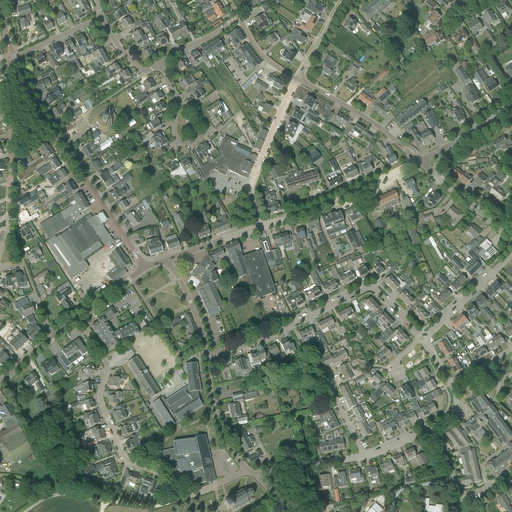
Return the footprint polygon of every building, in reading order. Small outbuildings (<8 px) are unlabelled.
[(6,0),(10,15),(15,14),(16,14),(14,2),(16,2),(24,1),(23,0),(6,0)] [(78,5),(80,8),(87,4),(84,0),(80,0),(79,1),(78,0),(73,0),(70,2),(72,5),(73,4),(75,7),(78,5)] [(375,0),(362,12),(366,15),(369,19),(376,13),(378,16),(392,3),(389,0),(375,0)] [(427,0),(425,2),(430,6),(434,9),(437,6),(429,0),(427,0)] [(507,13),(511,10),(506,1),(502,4),(497,8),(499,12),(501,15),(502,15),(504,18),(507,16),(506,13),(507,13)] [(171,4),(175,11),(180,20),(183,18),(183,17),(181,13),(175,2),(171,4)] [(325,9),(325,8),(325,7),(316,2),(314,6),(309,3),(305,8),(315,14),(317,11),(321,13),(323,11),(324,11),(325,9)] [(204,14),(206,17),(222,9),(219,3),(213,6),(214,10),(213,10),(212,10),(204,14)] [(87,4),(80,8),(81,11),(78,13),(79,16),(78,17),(79,20),(87,16),(85,13),(90,10),(87,4)] [(17,9),(19,17),(31,13),(28,5),(17,9)] [(114,12),(119,20),(126,16),(124,12),(127,11),(125,8),(124,8),(122,9),(122,8),(114,12)] [(222,9),(206,17),(208,21),(215,16),(217,15),(219,18),(226,15),(222,9)] [(305,9),(304,12),(308,14),(304,21),(308,23),(313,27),(317,20),(314,18),(316,15),(305,9)] [(430,25),(431,24),(433,26),(441,17),(437,14),(439,13),(435,10),(434,12),(431,10),(428,13),(431,16),(427,21),(428,22),(427,23),(430,25)] [(486,27),(488,30),(489,32),(493,30),(490,25),(495,22),(496,23),(500,21),(495,14),(494,15),(491,11),(480,17),(481,18),(480,18),(486,27)] [(55,18),(57,21),(59,25),(66,22),(61,12),(58,14),(59,16),(55,18)] [(161,14),(157,16),(165,30),(168,28),(161,14)] [(45,27),(47,32),(54,28),(52,24),(55,23),(53,18),(51,15),(48,17),(45,19),(47,22),(43,24),(45,27)] [(257,23),(261,30),(269,26),(262,15),(254,20),(256,23),(257,23)] [(20,20),(23,29),(30,27),(29,23),(31,22),(29,16),(25,17),(25,19),(20,20)] [(165,30),(157,16),(154,18),(161,32),(165,30)] [(129,18),(125,20),(121,22),(125,29),(129,27),(133,25),(129,18)] [(343,27),(352,33),(358,23),(349,18),(343,27)] [(212,24),(214,28),(222,23),(220,19),(212,24)] [(468,27),(471,32),(473,35),(475,37),(476,37),(477,37),(478,36),(478,35),(478,34),(477,32),(483,28),(480,24),(477,20),(474,22),(475,23),(468,27)] [(180,27),(177,29),(181,37),(188,33),(182,22),(179,24),(180,27)] [(302,24),(300,27),(304,29),(305,30),(310,33),(313,27),(308,23),(306,26),(302,24)] [(371,30),(364,23),(360,26),(367,34),(371,30)] [(181,37),(177,29),(174,24),(170,26),(172,28),(168,30),(174,40),(177,39),(178,40),(179,39),(180,39),(181,38),(180,37),(181,37)] [(383,33),(381,31),(382,31),(375,24),(372,27),(379,34),(379,33),(381,35),(383,33)] [(233,40),(241,35),(238,29),(227,36),(229,38),(231,37),(233,40)] [(293,40),(297,42),(302,45),(305,40),(300,36),(301,33),(294,29),(291,34),(294,36),(296,37),(293,40)] [(452,37),(457,45),(468,38),(465,33),(462,29),(458,32),(459,33),(452,37)] [(496,42),(489,32),(488,30),(485,32),(493,44),(496,42)] [(133,39),(134,41),(143,36),(140,31),(132,35),(134,38),(133,39)] [(341,33),(336,39),(340,42),(339,43),(344,47),(349,41),(368,52),(371,49),(348,32),(345,36),(341,33)] [(422,39),(424,43),(426,46),(435,41),(437,45),(440,43),(445,40),(442,36),(443,35),(441,32),(436,35),(433,32),(422,39)] [(37,37),(39,41),(46,37),(44,33),(37,37)] [(160,36),(156,39),(157,40),(158,43),(161,48),(168,43),(166,39),(162,33),(160,34),(160,36)] [(277,42),(274,38),(277,36),(275,33),(272,35),(266,39),(271,46),(275,43),(277,42)] [(281,43),(285,40),(287,38),(289,37),(287,34),(279,40),(281,43)] [(239,44),(244,40),(241,35),(233,40),(235,44),(233,45),(235,49),(241,46),(239,44)] [(78,50),(81,57),(82,57),(87,53),(83,45),(86,43),(82,36),(75,40),(80,49),(78,50)] [(141,44),(143,48),(149,44),(147,41),(146,42),(143,36),(134,41),(135,43),(137,42),(138,46),(141,44)] [(223,48),(218,39),(213,42),(218,51),(219,53),(222,52),(220,50),(223,48)] [(470,42),(476,52),(480,49),(474,39),(470,42)] [(75,48),(70,41),(64,45),(69,55),(72,53),(71,50),(75,48)] [(218,51),(213,42),(208,46),(214,56),(215,57),(217,55),(215,53),(218,51)] [(149,44),(143,48),(145,52),(142,53),(146,60),(153,56),(151,51),(154,50),(150,44),(149,45),(149,44)] [(280,58),(278,55),(284,50),(280,44),(268,54),(275,61),(280,58)] [(240,57),(250,49),(246,45),(238,51),(240,54),(238,55),(240,57)] [(289,45),(281,59),(285,61),(285,60),(291,63),(296,56),(293,54),(295,52),(292,48),(291,47),(289,45)] [(63,56),(66,54),(65,52),(63,54),(61,50),(58,46),(57,47),(56,46),(52,48),(53,50),(50,51),(54,57),(56,61),(60,59),(61,58),(61,57),(63,56)] [(214,56),(208,46),(202,49),(208,58),(211,56),(212,58),(214,56)] [(246,60),(253,54),(250,49),(240,57),(241,59),(243,58),(246,60)] [(96,57),(98,60),(105,56),(101,50),(92,55),(94,58),(96,57)] [(56,61),(54,57),(49,60),(44,51),(40,53),(42,55),(35,59),(39,66),(45,62),(46,64),(49,62),(53,69),(59,66),(56,61)] [(188,60),(193,67),(198,64),(196,61),(201,58),(197,51),(190,56),(191,58),(188,60)] [(73,54),(68,57),(69,60),(70,61),(71,63),(74,61),(76,60),(73,54)] [(247,67),(257,59),(253,54),(246,60),(248,63),(246,65),(247,67)] [(105,56),(98,60),(95,62),(97,67),(99,66),(100,68),(109,63),(105,56)] [(323,67),(324,68),(322,72),(329,76),(331,73),(333,74),(335,70),(333,69),(338,62),(328,56),(323,62),(325,63),(323,67)] [(253,70),(261,64),(257,59),(247,67),(249,69),(251,67),(253,70)] [(189,67),(185,60),(182,62),(181,60),(176,63),(180,70),(184,68),(185,69),(189,67)] [(107,74),(110,80),(117,76),(116,73),(121,70),(117,63),(109,68),(112,71),(107,74)] [(354,77),(359,69),(352,65),(347,72),(354,77)] [(456,72),(463,83),(469,79),(462,68),(456,72)] [(55,77),(52,70),(41,75),(43,79),(50,76),(51,79),(55,77)] [(498,87),(492,77),(488,80),(482,70),(474,76),(478,81),(480,85),(484,83),(490,92),(498,87)] [(119,80),(121,83),(122,86),(129,82),(127,79),(130,77),(127,71),(119,75),(121,78),(119,80)] [(373,80),(376,83),(386,74),(384,71),(373,80)] [(258,77),(255,75),(241,88),(244,90),(258,77)] [(269,86),(271,88),(273,86),(280,91),(284,85),(277,80),(269,75),(267,80),(271,82),(269,86)] [(191,86),(189,84),(192,82),(189,77),(180,84),(184,90),(191,86)] [(346,88),(353,93),(357,86),(354,84),(356,80),(353,78),(349,84),(346,88)] [(39,83),(35,85),(38,91),(40,90),(42,92),(46,90),(45,87),(50,85),(49,83),(48,79),(39,83)] [(141,86),(144,91),(145,91),(146,93),(155,87),(151,80),(144,84),(141,86)] [(192,85),(194,88),(201,84),(203,83),(200,80),(199,81),(198,81),(192,85)] [(253,86),(264,93),(268,87),(257,80),(253,86)] [(201,84),(194,88),(196,92),(193,94),(197,101),(204,96),(202,92),(200,90),(203,87),(201,84)] [(477,95),(478,94),(472,85),(466,89),(470,94),(466,97),(469,103),(471,102),(473,105),(476,102),(476,103),(479,101),(479,100),(480,100),(477,95)] [(50,96),(45,99),(49,106),(57,102),(54,98),(60,94),(56,88),(49,93),(50,96)] [(375,96),(377,99),(386,91),(383,88),(375,96)] [(372,101),(374,99),(372,98),(374,96),(365,89),(363,92),(358,99),(368,106),(372,101)] [(149,97),(152,101),(155,99),(157,102),(164,98),(163,97),(164,96),(162,92),(161,93),(160,92),(157,94),(157,93),(149,97)] [(378,99),(380,102),(389,95),(386,92),(378,99)] [(133,101),(134,104),(147,96),(145,93),(136,98),(137,99),(133,101)] [(147,96),(134,104),(136,107),(140,104),(148,99),(147,96)] [(303,105),(311,109),(315,101),(307,97),(305,101),(304,101),(303,103),(303,104),(303,105)] [(257,106),(263,109),(262,112),(268,115),(272,108),(265,105),(262,103),(263,101),(257,98),(256,98),(255,100),(256,100),(256,101),(259,102),(257,106)] [(428,107),(422,99),(418,101),(419,103),(416,105),(421,112),(428,107)] [(152,122),(157,119),(163,115),(161,112),(167,109),(164,104),(164,105),(162,102),(155,107),(158,110),(152,114),(153,115),(151,116),(150,120),(152,122)] [(218,102),(212,106),(216,113),(220,111),(222,114),(225,112),(218,102)] [(388,112),(389,112),(389,111),(392,106),(387,102),(383,108),(378,104),(374,110),(385,118),(386,115),(387,115),(387,114),(389,113),(388,112)] [(52,111),(56,118),(62,114),(60,111),(65,107),(63,104),(52,111)] [(421,112),(416,105),(412,108),(411,106),(408,108),(414,117),(421,112)] [(216,113),(212,106),(206,110),(213,121),(216,119),(213,115),(216,113)] [(414,117),(408,108),(405,111),(406,112),(403,115),(408,122),(414,117)] [(462,115),(464,114),(461,110),(458,112),(456,108),(449,112),(455,121),(457,120),(459,124),(461,123),(462,123),(463,122),(464,121),(465,120),(462,115)] [(73,113),(76,118),(82,114),(79,109),(73,113)] [(320,121),(315,118),(307,113),(301,109),(299,112),(296,110),(294,112),(292,115),(292,116),(292,117),(300,122),(300,121),(303,123),(306,118),(318,125),(320,121)] [(435,118),(433,115),(431,116),(429,112),(423,116),(427,123),(435,118)] [(96,119),(99,125),(104,122),(104,123),(105,123),(106,123),(107,123),(108,123),(108,122),(109,122),(109,121),(110,121),(110,120),(110,119),(110,118),(115,116),(113,113),(109,115),(108,115),(107,115),(107,114),(106,114),(105,114),(105,115),(104,115),(103,115),(103,116),(102,116),(102,117),(102,118),(102,119),(100,120),(98,118),(96,119)] [(334,120),(346,127),(349,120),(338,113),(334,120)] [(408,122),(403,115),(399,118),(398,116),(394,119),(401,127),(408,122)] [(263,122),(258,116),(254,119),(259,126),(263,122)] [(436,122),(437,121),(435,118),(427,123),(432,130),(438,126),(436,122)] [(157,119),(152,122),(150,123),(152,128),(150,129),(152,131),(160,126),(159,124),(160,123),(157,119)] [(245,126),(242,127),(242,128),(246,133),(248,132),(252,130),(249,123),(245,126)] [(286,129),(295,133),(297,130),(299,131),(300,128),(298,127),(289,123),(287,126),(287,125),(285,128),(286,129)] [(214,129),(217,132),(222,127),(219,124),(214,129)] [(350,125),(347,129),(343,135),(346,137),(349,132),(352,135),(354,132),(360,136),(364,130),(356,125),(354,128),(350,125)] [(434,140),(431,135),(429,132),(419,138),(414,129),(412,127),(407,131),(409,132),(408,133),(416,145),(421,142),(424,146),(434,140)] [(302,131),(307,136),(310,133),(304,128),(302,131)] [(295,133),(286,129),(286,130),(285,129),(283,132),(284,133),(283,135),(289,137),(288,139),(294,141),(295,138),(294,137),(295,133)] [(89,135),(93,140),(100,136),(96,130),(89,135)] [(262,130),(259,137),(261,139),(260,141),(263,142),(268,132),(263,130),(262,130)] [(144,136),(140,139),(142,142),(145,140),(153,135),(151,132),(144,136)] [(154,143),(150,146),(151,148),(156,146),(159,143),(158,141),(165,137),(162,133),(160,134),(159,134),(155,136),(151,139),(154,143)] [(203,167),(200,169),(207,179),(213,170),(222,174),(222,175),(225,177),(225,176),(228,170),(247,179),(257,157),(252,154),(252,155),(250,154),(251,151),(247,149),(237,145),(238,142),(225,136),(223,141),(218,151),(221,156),(210,162),(203,167)] [(82,151),(87,158),(93,154),(94,155),(99,151),(100,153),(109,147),(114,144),(113,143),(115,141),(113,137),(108,140),(105,141),(105,142),(98,146),(96,148),(93,144),(89,147),(89,146),(82,151)] [(165,137),(158,141),(159,143),(160,143),(162,147),(163,148),(168,145),(167,144),(169,143),(165,138),(165,137)] [(261,139),(259,137),(254,148),(255,149),(259,151),(263,142),(260,141),(261,139)] [(498,141),(498,140),(493,144),(497,150),(505,145),(508,151),(511,148),(511,139),(511,138),(506,141),(504,137),(498,141)] [(199,147),(201,149),(204,154),(206,152),(206,153),(209,150),(210,152),(214,149),(210,142),(206,145),(205,143),(199,147)] [(292,146),(299,152),(302,149),(295,143),(292,146)] [(42,157),(43,159),(33,165),(17,176),(20,181),(55,157),(54,156),(54,155),(54,154),(47,144),(40,148),(39,149),(42,152),(45,155),(42,157)] [(389,147),(384,149),(385,151),(388,156),(385,158),(387,161),(389,165),(397,161),(389,147)] [(96,156),(98,159),(110,151),(107,148),(96,156)] [(201,149),(196,152),(199,156),(201,160),(208,156),(206,153),(206,152),(204,154),(201,149)] [(306,158),(311,165),(321,158),(316,151),(306,158)] [(350,152),(347,154),(352,164),(355,162),(352,155),(351,153),(350,152)] [(359,163),(357,164),(361,173),(364,172),(365,175),(372,171),(369,165),(373,163),(378,161),(374,156),(370,158),(364,161),(364,162),(360,164),(359,163)] [(49,163),(49,164),(44,167),(44,166),(36,172),(40,178),(53,169),(55,171),(61,167),(55,159),(49,163)] [(193,170),(196,168),(193,164),(191,159),(188,161),(187,159),(180,163),(187,174),(193,171),(193,170)] [(194,161),(199,169),(203,167),(198,159),(194,161)] [(91,165),(96,172),(105,166),(101,160),(99,162),(98,160),(91,165)] [(330,178),(326,180),(330,188),(334,185),(335,187),(337,186),(342,183),(339,179),(337,173),(340,172),(336,163),(334,160),(330,162),(331,166),(334,172),(328,175),(330,178)] [(273,167),(270,161),(267,162),(274,180),(281,177),(276,166),(273,167)] [(112,186),(119,181),(116,176),(111,179),(108,175),(111,173),(112,175),(117,172),(123,168),(122,167),(119,162),(117,164),(117,165),(113,167),(109,170),(109,171),(106,173),(106,172),(104,174),(99,176),(108,189),(112,186)] [(170,173),(170,176),(187,176),(182,168),(179,163),(176,165),(174,162),(167,166),(170,173)] [(343,171),(344,175),(347,179),(353,176),(353,177),(358,175),(356,170),(354,166),(343,171)] [(196,172),(202,182),(206,179),(200,169),(196,172)] [(453,174),(460,180),(464,175),(461,172),(457,169),(453,174)] [(67,176),(68,175),(66,172),(65,173),(63,170),(59,173),(58,174),(57,173),(47,179),(52,187),(62,180),(67,176)] [(297,172),(297,173),(299,177),(301,186),(319,180),(316,170),(303,175),(301,170),(297,172)] [(464,175),(460,180),(466,185),(470,181),(472,179),(468,176),(470,173),(467,170),(467,171),(464,175)] [(493,189),(490,193),(501,202),(506,195),(497,188),(502,183),(501,182),(505,177),(500,172),(495,177),(488,184),(493,189)] [(299,177),(297,173),(293,174),(294,178),(285,181),(287,190),(301,186),(299,177)] [(481,188),(484,184),(486,185),(490,181),(488,178),(487,179),(481,174),(474,182),(481,188)] [(111,187),(115,191),(111,194),(116,201),(124,195),(118,186),(128,180),(126,177),(116,184),(111,187)] [(404,182),(407,189),(410,188),(414,195),(419,193),(412,179),(404,182)] [(67,191),(50,203),(46,206),(49,210),(56,206),(56,207),(57,208),(61,206),(60,205),(67,200),(66,199),(67,199),(71,196),(71,194),(77,190),(71,182),(67,185),(64,187),(63,185),(56,190),(58,193),(65,189),(67,191)] [(484,189),(480,195),(484,198),(488,192),(484,189)] [(42,190),(37,194),(40,199),(45,196),(42,190)] [(27,195),(18,200),(19,202),(18,203),(20,206),(21,205),(21,206),(27,203),(28,205),(35,202),(40,199),(37,194),(35,191),(33,192),(35,195),(29,198),(27,195)] [(397,199),(398,199),(394,191),(380,198),(379,196),(376,198),(377,199),(371,202),(373,206),(372,207),(375,213),(379,211),(382,217),(384,216),(383,214),(391,210),(390,208),(399,204),(397,199)] [(268,194),(275,213),(280,211),(278,203),(275,203),(274,201),(276,200),(273,192),(268,194)] [(40,226),(48,239),(69,227),(70,228),(74,225),(72,221),(81,216),(79,214),(85,210),(89,208),(81,193),(76,196),(73,198),(68,201),(69,204),(71,203),(73,206),(59,214),(40,226)] [(434,206),(441,197),(439,196),(439,195),(437,194),(435,193),(431,197),(429,195),(426,199),(424,203),(425,204),(428,201),(434,206)] [(268,194),(265,195),(268,203),(267,203),(268,206),(266,207),(269,215),(275,213),(268,194)] [(130,204),(129,202),(133,200),(131,196),(127,199),(124,201),(123,202),(119,205),(123,211),(127,208),(128,207),(127,205),(130,204)] [(149,203),(150,202),(147,199),(141,203),(141,202),(125,214),(134,227),(138,224),(141,223),(138,219),(141,218),(139,215),(146,210),(149,208),(148,206),(150,204),(149,203)] [(403,201),(411,221),(416,219),(408,199),(404,201),(403,201)] [(217,209),(222,216),(227,213),(219,201),(214,204),(217,209)] [(357,206),(344,212),(347,216),(348,218),(350,218),(352,222),(358,219),(359,219),(356,214),(360,213),(359,210),(357,206)] [(446,213),(454,219),(450,223),(454,226),(463,215),(456,210),(456,211),(451,207),(446,213)] [(26,211),(17,215),(21,223),(27,220),(28,222),(30,221),(39,216),(37,214),(30,218),(26,211)] [(106,212),(96,218),(103,227),(112,221),(106,212)] [(199,231),(197,232),(198,234),(199,239),(210,235),(209,230),(207,224),(210,223),(206,212),(202,214),(204,219),(205,222),(200,224),(202,230),(199,231)] [(327,217),(321,219),(325,229),(326,232),(328,236),(346,230),(344,225),(343,222),(344,222),(340,212),(334,214),(334,213),(332,214),(332,215),(329,216),(328,215),(327,216),(327,217)] [(174,217),(181,228),(183,233),(190,229),(180,213),(174,217)] [(84,261),(112,241),(103,227),(96,218),(95,216),(92,218),(90,214),(86,217),(60,236),(59,234),(55,237),(54,236),(46,242),(72,279),(89,267),(84,261)] [(211,224),(214,231),(216,235),(231,229),(225,216),(220,218),(222,222),(218,224),(217,222),(211,224)] [(321,232),(318,224),(319,224),(317,219),(306,222),(308,228),(315,225),(318,233),(321,232)] [(381,219),(375,222),(379,230),(385,227),(381,219)] [(20,234),(23,239),(25,238),(27,242),(32,239),(30,235),(29,232),(32,230),(29,224),(21,228),(23,232),(20,234)] [(473,238),(475,240),(482,232),(478,229),(473,225),(467,232),(474,237),(473,238)] [(306,240),(304,233),(303,229),(295,231),(296,235),(294,236),(297,245),(304,243),(303,241),(306,240)] [(419,244),(414,229),(401,233),(407,248),(419,244)] [(354,231),(346,234),(353,251),(361,247),(354,231)] [(281,235),(279,236),(281,243),(282,246),(283,246),(285,246),(287,245),(288,245),(289,244),(290,244),(290,243),(291,243),(291,241),(290,237),(291,237),(290,233),(288,233),(284,234),(281,235)] [(321,245),(326,243),(323,233),(317,235),(321,245)] [(279,236),(271,238),(275,249),(282,246),(281,243),(279,236)] [(148,245),(145,246),(146,248),(148,248),(151,256),(163,252),(160,244),(158,238),(146,241),(148,245)] [(431,238),(428,240),(431,243),(441,260),(443,259),(436,247),(437,247),(432,238),(431,238)] [(166,243),(167,245),(168,250),(179,246),(178,242),(177,239),(166,243)] [(467,246),(471,250),(472,250),(471,250),(474,247),(478,244),(473,239),(467,246)] [(271,252),(272,252),(269,244),(267,240),(260,242),(259,242),(263,254),(264,254),(269,270),(276,267),(275,264),(274,261),(271,252)] [(477,250),(474,247),(471,250),(472,250),(480,259),(481,257),(486,262),(496,252),(490,245),(490,246),(488,243),(489,242),(486,240),(483,243),(479,246),(482,249),(483,248),(484,249),(479,254),(476,251),(477,250)] [(237,241),(225,246),(225,247),(226,250),(228,256),(230,262),(233,262),(239,278),(242,277),(246,290),(253,288),(252,285),(242,257),(238,244),(237,241)] [(37,257),(42,254),(40,251),(37,247),(30,251),(32,255),(27,257),(31,264),(39,260),(37,257)] [(111,271),(111,272),(107,276),(110,280),(111,279),(114,283),(127,273),(124,269),(130,264),(128,261),(129,260),(127,257),(126,258),(119,249),(111,255),(111,256),(108,258),(116,268),(116,269),(115,268),(111,271)] [(199,266),(189,281),(197,287),(196,288),(197,288),(199,290),(198,291),(207,313),(209,317),(219,312),(220,312),(219,308),(222,306),(221,301),(215,290),(223,287),(221,282),(219,283),(213,269),(215,266),(214,266),(216,263),(218,260),(217,258),(224,255),(224,253),(222,249),(206,256),(199,266)] [(278,250),(272,252),(271,252),(274,261),(281,259),(281,258),(278,250)] [(481,267),(477,263),(476,262),(480,259),(472,250),(471,250),(468,254),(473,260),(468,264),(471,267),(476,272),(481,267)] [(261,251),(242,257),(252,285),(253,288),(254,292),(255,295),(257,299),(276,293),(274,288),(273,285),(263,255),(261,251)] [(339,261),(336,263),(337,266),(345,262),(348,261),(351,260),(356,258),(354,254),(349,257),(349,256),(339,261)] [(377,267),(374,270),(379,276),(383,273),(388,268),(385,265),(385,266),(382,268),(379,265),(382,263),(377,258),(376,259),(374,264),(377,267)] [(422,258),(419,259),(424,270),(425,270),(426,273),(429,272),(427,269),(428,269),(422,258)] [(463,267),(455,259),(452,261),(456,266),(460,270),(463,267)] [(348,261),(352,267),(354,266),(357,271),(361,277),(368,273),(367,271),(370,270),(368,265),(365,267),(363,264),(360,266),(357,260),(353,262),(351,260),(348,261)] [(446,266),(444,268),(454,278),(456,276),(446,266)] [(476,272),(471,267),(469,269),(466,266),(463,269),(466,272),(471,277),(476,272)] [(36,277),(40,283),(44,281),(50,277),(46,270),(36,277)] [(349,274),(345,276),(349,283),(355,280),(350,270),(347,272),(349,274)] [(21,273),(15,274),(17,283),(18,288),(23,287),(22,283),(25,283),(28,282),(25,275),(21,276),(21,273)] [(384,281),(389,286),(395,281),(397,279),(398,278),(393,273),(390,276),(384,281)] [(459,278),(456,281),(461,286),(466,281),(459,273),(456,275),(459,278)] [(12,287),(10,275),(7,276),(7,277),(5,278),(5,280),(2,280),(0,283),(3,286),(4,288),(12,287)] [(349,283),(345,276),(341,278),(340,275),(338,276),(343,286),(349,283)] [(448,281),(441,275),(438,278),(440,279),(445,284),(448,281)] [(399,287),(401,289),(411,280),(409,278),(404,283),(403,282),(403,283),(403,284),(397,279),(395,281),(389,286),(394,291),(399,287)] [(331,280),(327,282),(328,284),(332,292),(338,288),(336,284),(334,281),(333,279),(331,280)] [(403,302),(409,296),(413,293),(408,288),(408,287),(413,283),(411,280),(401,289),(404,292),(399,297),(403,302)] [(461,286),(456,281),(453,283),(451,280),(448,283),(455,291),(461,286)] [(496,282),(491,287),(496,292),(498,289),(501,292),(504,290),(496,282)] [(65,289),(55,296),(59,302),(62,299),(64,302),(62,304),(66,311),(72,307),(68,300),(66,297),(72,293),(70,291),(73,289),(69,283),(64,286),(65,289)] [(36,287),(41,296),(46,293),(41,284),(36,287)] [(328,284),(322,287),(326,295),(332,292),(328,284)] [(315,285),(309,288),(314,298),(320,295),(315,285)] [(421,289),(427,295),(430,292),(424,286),(421,289)] [(444,292),(441,295),(446,300),(451,295),(443,287),(441,289),(444,292)] [(496,292),(491,287),(486,292),(493,300),(496,298),(495,297),(498,295),(496,292)] [(314,298),(309,288),(303,291),(308,301),(314,298)] [(294,300),(297,307),(303,304),(297,292),(291,295),(294,300)] [(446,300),(441,295),(439,297),(436,294),(433,297),(441,305),(446,300)] [(409,296),(403,302),(408,307),(414,301),(409,296)] [(476,302),(481,307),(484,304),(486,306),(489,303),(482,296),(476,302)] [(19,302),(14,304),(16,309),(16,310),(22,308),(25,316),(32,313),(35,312),(32,305),(31,304),(29,305),(27,301),(26,298),(19,301),(19,302)] [(368,307),(369,309),(375,303),(370,298),(367,301),(365,299),(361,302),(365,306),(366,306),(368,307)] [(297,307),(294,300),(290,302),(289,299),(286,301),(291,310),(297,307)] [(413,312),(418,317),(426,309),(419,301),(414,306),(416,309),(413,312)] [(492,304),(501,313),(503,310),(495,302),(492,304)] [(370,317),(365,322),(367,325),(377,316),(374,313),(379,308),(375,303),(369,309),(371,311),(367,315),(370,317)] [(426,309),(418,317),(422,322),(426,319),(429,316),(427,314),(433,308),(435,310),(437,308),(432,303),(426,309)] [(467,310),(470,314),(471,316),(474,313),(477,316),(480,313),(472,305),(467,310)] [(113,333),(111,330),(112,329),(111,326),(109,327),(106,322),(116,315),(111,308),(96,318),(98,321),(98,322),(92,326),(107,350),(119,342),(121,341),(122,341),(139,333),(134,323),(113,333)] [(350,308),(344,311),(347,318),(354,315),(350,308)] [(481,312),(491,322),(495,318),(485,308),(481,312)] [(347,318),(344,311),(337,314),(341,321),(347,318)] [(379,327),(381,326),(383,324),(389,318),(384,314),(379,318),(377,316),(367,325),(368,325),(369,327),(374,322),(379,327)] [(188,335),(189,338),(191,343),(196,341),(193,334),(197,333),(190,315),(185,317),(188,324),(187,324),(191,335),(188,335)] [(462,315),(457,319),(462,325),(467,320),(462,315)] [(25,319),(30,324),(35,322),(33,316),(25,319)] [(366,327),(368,325),(367,325),(365,322),(360,317),(358,319),(363,324),(366,327)] [(165,325),(168,331),(181,324),(178,318),(165,325)] [(331,318),(324,321),(328,328),(329,331),(336,328),(331,318)] [(383,324),(381,326),(386,331),(394,323),(389,318),(383,324)] [(462,325),(457,319),(452,324),(457,329),(462,325)] [(509,338),(511,335),(511,330),(507,324),(505,326),(508,330),(505,332),(502,329),(503,328),(501,325),(500,325),(498,323),(497,323),(494,319),(493,321),(500,331),(503,336),(506,334),(508,336),(507,337),(508,338),(508,337),(509,338)] [(328,328),(324,321),(318,324),(321,331),(328,328)] [(498,333),(500,331),(493,321),(490,323),(498,333)] [(26,334),(33,341),(42,332),(36,325),(26,334)] [(305,331),(308,338),(310,341),(316,338),(311,328),(305,331)] [(395,337),(397,339),(398,339),(403,334),(399,329),(393,334),(390,337),(393,339),(395,337)] [(17,330),(11,335),(22,346),(28,341),(21,333),(20,334),(17,330)] [(308,338),(305,331),(298,334),(303,344),(306,343),(305,340),(308,338)] [(472,335),(468,331),(466,333),(472,340),(475,338),(472,335)] [(478,335),(480,337),(486,346),(489,345),(491,348),(491,349),(492,349),(492,350),(498,346),(492,337),(486,341),(482,335),(480,332),(479,334),(478,335)] [(398,339),(397,339),(395,341),(400,346),(408,339),(403,334),(398,339)] [(22,346),(11,335),(6,340),(10,344),(9,344),(16,352),(22,346)] [(495,335),(492,337),(498,346),(504,342),(499,335),(496,338),(495,335)] [(482,345),(483,347),(484,348),(486,346),(480,337),(477,339),(476,340),(481,346),(482,345)] [(0,349),(0,356),(6,363),(8,361),(7,361),(9,358),(7,356),(9,354),(12,351),(0,339),(0,349)] [(289,352),(292,351),(297,360),(300,359),(292,343),(289,344),(287,339),(280,343),(284,351),(288,349),(289,352)] [(66,347),(66,348),(65,348),(65,349),(65,350),(62,352),(63,354),(59,357),(62,361),(67,368),(71,364),(71,365),(75,363),(74,362),(80,358),(84,355),(85,354),(85,353),(85,352),(86,352),(86,351),(85,350),(85,349),(78,340),(74,343),(75,343),(74,344),(73,343),(72,344),(73,345),(70,347),(70,346),(69,345),(68,345),(67,346),(66,347)] [(461,351),(464,350),(463,349),(458,341),(455,343),(457,346),(458,346),(461,351)] [(439,345),(442,351),(449,347),(445,342),(439,345)] [(268,348),(273,358),(280,355),(275,345),(268,348)] [(454,352),(453,350),(454,349),(452,346),(452,345),(449,347),(442,351),(446,357),(454,352)] [(383,346),(378,351),(386,359),(391,354),(383,346)] [(336,351),(337,353),(341,361),(348,357),(343,347),(336,351)] [(483,347),(477,351),(482,357),(487,353),(487,352),(486,351),(484,348),(483,347)] [(257,352),(257,354),(257,353),(260,361),(266,359),(266,357),(270,356),(268,353),(265,354),(264,350),(257,352)] [(386,359),(378,351),(377,350),(375,352),(375,354),(376,355),(373,357),(375,359),(376,358),(381,364),(386,359)] [(482,357),(477,351),(472,355),(476,361),(482,357)] [(322,355),(323,358),(327,365),(333,362),(331,357),(329,352),(322,355)] [(251,358),(248,359),(250,363),(253,363),(253,364),(257,363),(258,366),(261,365),(260,361),(257,353),(257,354),(251,355),(251,358)] [(337,353),(331,357),(333,362),(334,364),(341,361),(337,353)] [(59,357),(56,358),(64,369),(67,368),(62,361),(59,357)] [(130,367),(151,399),(161,393),(137,357),(128,363),(130,367)] [(449,362),(452,368),(459,364),(457,361),(459,360),(458,357),(449,362)] [(44,369),(46,373),(53,369),(55,372),(59,370),(52,358),(44,364),(46,368),(44,369)] [(327,365),(323,358),(317,361),(320,369),(327,365)] [(250,363),(248,359),(245,360),(244,359),(235,361),(238,372),(247,370),(248,372),(252,371),(250,363)] [(459,364),(452,368),(456,374),(459,372),(461,376),(468,372),(462,362),(459,364)] [(188,386),(165,400),(163,397),(152,404),(168,429),(203,406),(199,400),(198,391),(201,391),(197,363),(185,365),(188,386)] [(77,383),(78,385),(83,380),(89,380),(93,379),(92,375),(93,375),(93,374),(93,373),(96,371),(94,370),(95,369),(95,368),(94,368),(94,367),(93,366),(92,366),(91,364),(80,372),(82,374),(81,376),(81,380),(77,383)] [(339,367),(342,374),(350,370),(346,364),(339,367)] [(411,384),(413,388),(423,382),(422,380),(429,375),(425,368),(419,372),(418,371),(415,373),(417,378),(419,381),(416,383),(415,382),(411,384)] [(350,370),(342,374),(346,381),(356,376),(352,369),(350,370)] [(357,379),(355,380),(357,384),(365,380),(365,379),(371,376),(369,372),(363,376),(363,375),(362,376),(357,379)] [(29,377),(24,380),(27,384),(29,388),(32,386),(35,384),(39,392),(40,393),(41,393),(43,392),(44,391),(43,389),(38,382),(39,382),(36,378),(33,374),(32,375),(29,376),(29,377)] [(373,378),(371,379),(374,382),(374,383),(376,385),(373,388),(376,391),(379,388),(378,388),(382,384),(380,382),(382,380),(376,374),(373,378)] [(110,386),(114,387),(118,389),(121,380),(126,381),(127,377),(119,375),(117,378),(113,377),(110,386)] [(93,392),(92,386),(95,386),(94,382),(89,383),(89,380),(83,380),(78,385),(73,388),(76,391),(81,387),(82,395),(88,394),(88,392),(93,392)] [(426,384),(430,391),(436,387),(432,380),(426,384)] [(419,389),(425,385),(423,382),(413,388),(414,389),(416,392),(419,390),(418,389),(419,389)] [(374,392),(369,398),(371,401),(376,395),(379,392),(382,394),(384,392),(389,397),(391,395),(395,392),(387,384),(383,388),(382,389),(381,390),(380,389),(379,388),(376,391),(374,392)] [(339,389),(343,395),(350,392),(347,385),(339,389)] [(416,392),(414,389),(411,390),(410,389),(409,390),(406,385),(401,389),(403,393),(400,394),(402,398),(409,394),(412,399),(415,397),(417,400),(419,398),(416,392)] [(246,394),(242,395),(242,393),(232,395),(234,404),(229,405),(232,419),(237,418),(238,423),(248,420),(247,415),(241,417),(238,404),(244,402),(243,399),(257,396),(256,390),(246,392),(246,394)] [(45,395),(43,396),(46,401),(55,396),(52,391),(45,395)] [(343,395),(346,402),(353,398),(350,392),(343,395)] [(117,404),(117,399),(122,399),(122,393),(114,393),(114,396),(109,396),(109,404),(117,404)] [(426,407),(430,414),(436,411),(430,398),(431,397),(430,393),(422,397),(426,407)] [(498,410),(496,412),(491,405),(491,406),(482,394),(479,397),(477,394),(474,394),(472,396),(471,399),(473,401),(470,403),(478,415),(473,419),(471,417),(468,419),(470,421),(463,426),(465,429),(462,432),(457,425),(445,434),(459,451),(459,450),(461,454),(460,454),(465,476),(467,476),(467,478),(461,479),(462,485),(481,481),(474,449),(470,450),(469,446),(472,444),(466,437),(469,435),(471,436),(473,434),(474,435),(478,440),(486,434),(482,429),(481,428),(486,424),(498,440),(498,441),(502,447),(505,444),(509,450),(494,461),(493,460),(486,466),(494,477),(511,463),(511,433),(500,418),(504,414),(501,411),(500,412),(498,410)] [(79,401),(78,401),(80,407),(82,406),(85,405),(86,408),(87,411),(90,409),(93,408),(95,407),(91,399),(87,401),(85,398),(81,400),(80,400),(79,401)] [(353,398),(346,402),(349,408),(356,405),(353,398)] [(430,414),(426,407),(420,410),(420,409),(417,404),(415,400),(412,402),(414,405),(420,418),(423,416),(424,417),(430,414)] [(0,416),(7,428),(7,429),(8,429),(17,423),(17,422),(17,421),(14,415),(10,408),(7,404),(1,407),(0,406),(0,416)] [(127,418),(124,411),(126,410),(124,404),(121,405),(116,407),(115,408),(117,411),(113,413),(117,422),(122,420),(127,418)] [(420,418),(414,405),(411,407),(412,410),(406,413),(407,416),(411,423),(417,420),(416,419),(420,418)] [(352,410),(356,417),(363,413),(360,407),(352,410)] [(324,417),(325,420),(334,416),(331,410),(322,415),(323,415),(319,416),(319,418),(324,417)] [(393,419),(386,422),(391,432),(398,429),(397,429),(401,427),(395,414),(394,414),(393,412),(390,413),(393,419)] [(90,413),(81,416),(84,422),(88,420),(91,426),(100,423),(97,414),(91,416),(90,413)] [(356,417),(359,423),(364,421),(366,420),(363,413),(356,417)] [(398,413),(395,414),(401,427),(404,426),(411,423),(407,416),(404,418),(402,413),(399,415),(398,413)] [(326,423),(328,426),(336,421),(334,416),(325,420),(319,422),(319,424),(326,423)] [(135,423),(138,421),(136,417),(122,423),(124,427),(120,429),(122,432),(120,433),(122,437),(133,433),(130,426),(135,423)] [(336,421),(328,426),(329,429),(326,430),(327,433),(331,431),(335,429),(339,427),(336,421)] [(357,424),(360,431),(367,427),(364,421),(359,423),(357,424)] [(391,432),(386,422),(380,425),(378,422),(375,423),(378,428),(380,433),(383,431),(385,435),(391,432)] [(18,423),(0,433),(0,444),(3,443),(5,447),(13,460),(14,463),(15,464),(19,461),(34,452),(24,435),(25,435),(18,423)] [(91,429),(93,436),(94,436),(97,442),(105,438),(104,434),(105,434),(103,429),(100,430),(99,427),(91,429)] [(367,427),(360,431),(363,437),(371,434),(367,427)] [(235,433),(245,452),(253,448),(251,444),(255,442),(252,436),(247,438),(242,429),(235,433)] [(330,433),(330,439),(331,439),(332,450),(338,449),(337,440),(333,441),(332,433),(330,433)] [(125,443),(129,453),(138,449),(136,443),(138,442),(137,438),(140,437),(138,434),(129,437),(131,440),(125,443)] [(210,460),(205,436),(199,437),(200,438),(196,438),(173,441),(174,449),(153,453),(172,461),(171,474),(179,469),(180,473),(184,472),(185,477),(184,477),(188,488),(206,482),(210,481),(210,482),(215,481),(213,470),(211,470),(210,468),(212,467),(211,462),(209,462),(209,460),(210,460)] [(327,453),(325,443),(322,444),(321,437),(317,437),(318,441),(319,440),(321,453),(327,453)] [(111,449),(108,443),(104,445),(103,442),(95,445),(96,446),(98,451),(100,450),(102,456),(111,453),(109,449),(111,449)] [(408,460),(415,457),(416,456),(412,449),(405,453),(408,460)] [(256,454),(247,459),(250,463),(263,456),(259,450),(255,452),(256,454)] [(416,456),(415,457),(420,467),(427,464),(422,453),(416,456)] [(392,458),(395,463),(396,465),(401,463),(403,467),(407,465),(407,463),(404,457),(401,458),(400,455),(392,458)] [(103,476),(105,482),(111,480),(111,479),(115,478),(113,475),(117,473),(114,467),(115,467),(115,465),(113,459),(93,466),(93,465),(83,470),(86,475),(87,477),(88,478),(97,473),(96,472),(104,469),(106,475),(103,476)] [(380,466),(382,471),(383,474),(394,470),(389,460),(383,463),(384,464),(380,466)] [(368,468),(370,479),(370,482),(375,481),(376,485),(380,484),(376,468),(371,469),(371,467),(368,468)] [(351,479),(356,479),(357,482),(363,481),(362,475),(359,476),(358,470),(350,471),(351,479)] [(338,477),(333,477),(334,481),(334,485),(339,485),(339,487),(346,486),(345,480),(345,479),(345,475),(344,475),(343,472),(337,473),(337,474),(338,477)] [(135,486),(137,479),(139,475),(134,473),(133,475),(128,473),(126,477),(123,476),(122,481),(120,486),(123,487),(125,482),(129,484),(129,485),(134,487),(135,486)] [(316,482),(317,488),(322,488),(331,486),(330,482),(330,477),(326,478),(326,475),(319,476),(320,481),(316,482)] [(155,487),(158,481),(154,479),(153,481),(145,478),(143,483),(141,488),(140,491),(146,494),(147,491),(149,491),(148,493),(153,495),(155,489),(154,488),(155,487)] [(502,487),(504,491),(510,487),(507,483),(502,487)] [(224,504),(225,504),(227,509),(227,510),(228,510),(232,508),(233,510),(233,511),(235,510),(236,511),(236,510),(236,509),(239,508),(240,509),(240,508),(244,506),(244,505),(248,503),(248,504),(249,503),(248,502),(253,500),(252,497),(252,496),(253,497),(254,497),(253,496),(253,494),(255,494),(255,493),(253,493),(252,491),(253,490),(252,491),(250,490),(249,489),(249,490),(248,491),(246,488),(227,498),(226,498),(226,499),(227,499),(228,502),(225,503),(224,503),(224,504)] [(511,511),(511,510),(508,505),(510,504),(504,495),(497,500),(503,509),(504,508),(507,511),(506,511),(511,511)] [(429,507),(429,499),(425,498),(423,511),(443,511),(444,505),(435,505),(435,508),(429,507)] [(381,511),(383,510),(375,503),(368,511),(367,511),(381,511)]
